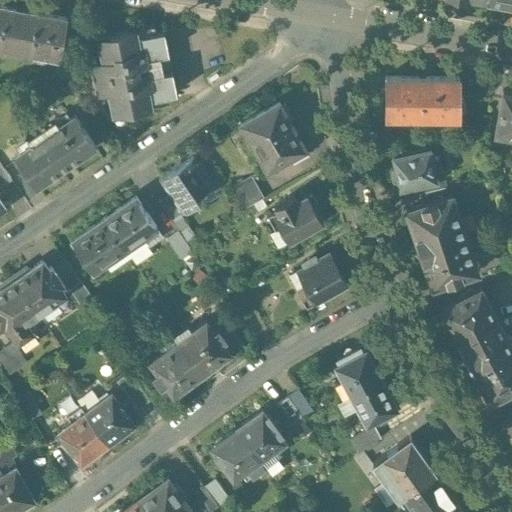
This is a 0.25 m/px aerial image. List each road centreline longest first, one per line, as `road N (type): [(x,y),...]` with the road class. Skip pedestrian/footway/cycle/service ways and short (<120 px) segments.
road 1 (residential): [(393,297),(262,364),(60,511)]
road 2 (residential): [(316,30),(0,244)]
road 3 (residential): [(393,297),(316,30)]
road 4 (residential): [(511,501),(393,297)]
road 5 (residential): [(511,49),(317,16)]
